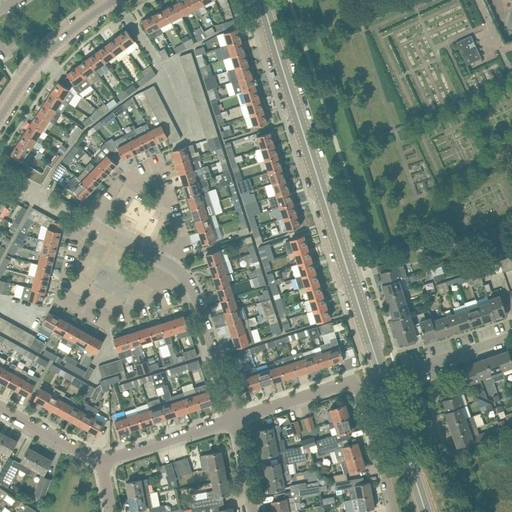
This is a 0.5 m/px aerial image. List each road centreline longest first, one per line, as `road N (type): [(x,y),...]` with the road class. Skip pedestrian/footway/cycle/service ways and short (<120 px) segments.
road 1 (tertiary): [(381,377),(262,0)]
road 2 (unknown): [(174,267),(177,240),(152,184),(141,181),(95,223),(64,303),(106,329),(197,301)]
road 3 (residential): [(235,418),(180,271),(51,200)]
road 4 (residential): [(393,511),(356,385),(235,418)]
road 5 (residential): [(0,118),(56,44),(116,0)]
road 6 (residential): [(235,418),(100,462)]
road 7 (tertiary): [(425,511),(381,377)]
road 8 (residential): [(381,377),(511,333)]
